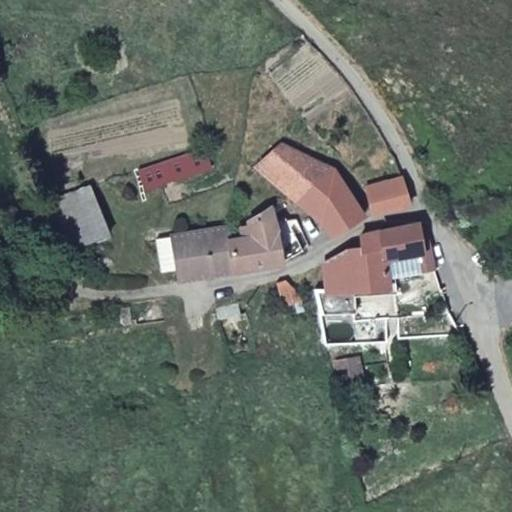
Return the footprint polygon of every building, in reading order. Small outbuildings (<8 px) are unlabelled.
[(250,156),(261,167),(282,147),(271,136),(250,156)] [(244,238),(231,240),(238,276),(283,268),(287,242),(321,224),(332,241),(367,220),(341,172),(285,145),(282,147),(261,167),(257,171),(279,191),(286,199),(274,206),(269,197),(255,208),(260,217),(252,226),(243,227),(244,238)] [(120,180),(128,203),(218,172),(210,151),(120,180)] [(412,204),(401,174),(369,189),(378,214),(412,204)] [(77,253),(113,237),(91,187),(55,203),(77,253)] [(359,237),(361,249),(382,245),(387,263),(426,255),(422,237),(419,224),(359,237)] [(231,240),(229,227),(173,238),(180,286),(238,276),(231,240)] [(361,249),(346,254),(353,289),(354,294),(360,294),(392,289),(387,263),(382,245),(361,249)] [(290,282),(268,294),(271,307),(284,306),(287,322),(305,317),(303,303),(290,282)] [(315,293),(322,320),(351,315),(353,324),(378,321),(377,307),(363,308),(360,294),(354,294),(353,289),(329,291),(315,293)]
